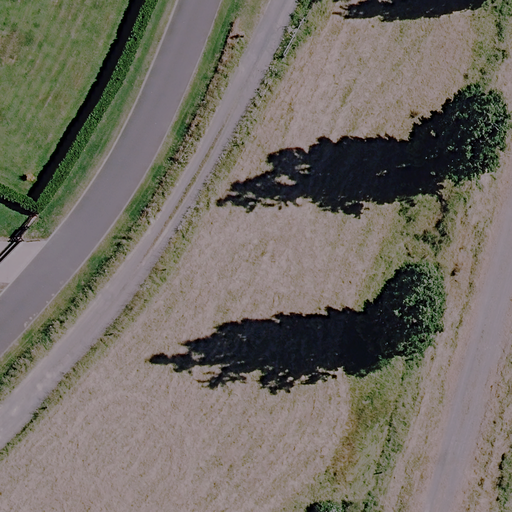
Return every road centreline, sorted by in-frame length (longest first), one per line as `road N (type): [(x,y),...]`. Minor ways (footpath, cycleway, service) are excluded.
road 1 (unknown): [(208,0),(188,63),(122,197),(0,361)]
road 2 (unknown): [(511,239),(438,511)]
